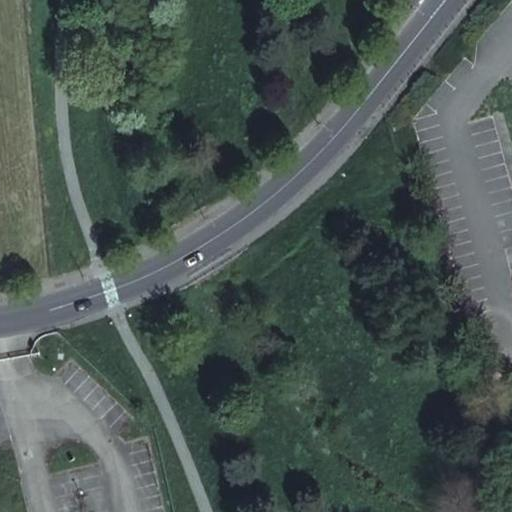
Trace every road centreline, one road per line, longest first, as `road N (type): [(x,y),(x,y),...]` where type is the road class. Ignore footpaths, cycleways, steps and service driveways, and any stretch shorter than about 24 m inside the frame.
road 1 (residential): [(0,320),(111,291),(259,207),(347,122),(443,0)]
road 2 (unknown): [(511,32),(448,95),(443,127),(501,330)]
road 3 (unknown): [(33,439),(51,428),(90,442),(108,460),(130,511)]
